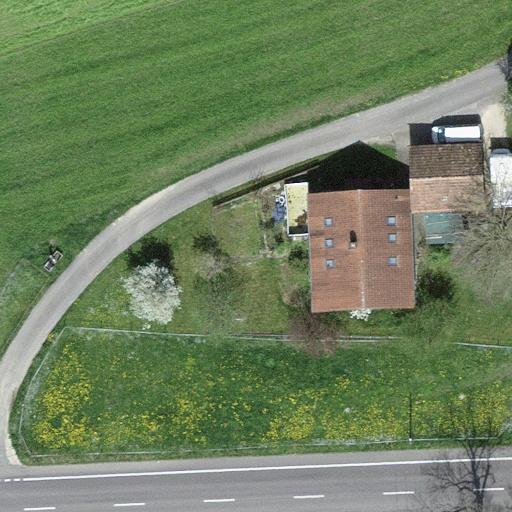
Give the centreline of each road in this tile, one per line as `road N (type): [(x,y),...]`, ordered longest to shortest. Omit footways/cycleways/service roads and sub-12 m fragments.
road 1 (residential): [(511,67),(410,112),(204,182),(134,221),(49,309),(0,406)]
road 2 (tertiary): [(511,491),(0,511)]
